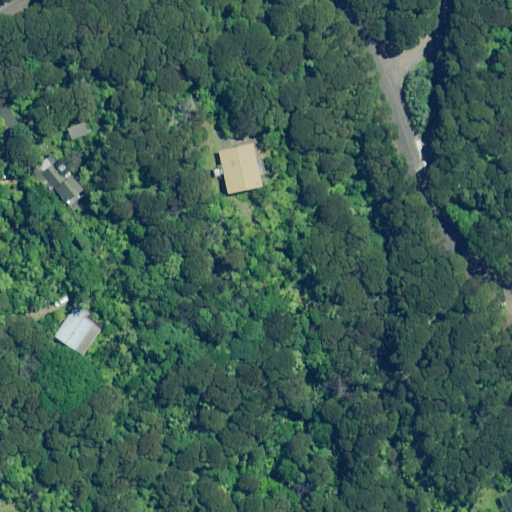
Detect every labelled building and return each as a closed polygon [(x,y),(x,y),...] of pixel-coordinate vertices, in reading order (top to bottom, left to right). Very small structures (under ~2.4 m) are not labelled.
[(70,142),(90,133),(85,120),(64,129),(70,142)] [(260,153),(255,154),(253,144),(218,150),(226,193),(261,187),(259,175),(264,174),(260,153)] [(83,203),(79,198),(85,193),(53,153),(30,170),(43,186),(47,182),(67,207),(71,212),(83,203)] [(85,313),(73,305),(52,336),(81,356),(100,327),(83,315),(85,313)] [(511,511),(511,495),(507,484),(495,489),(504,511),(511,511)]
